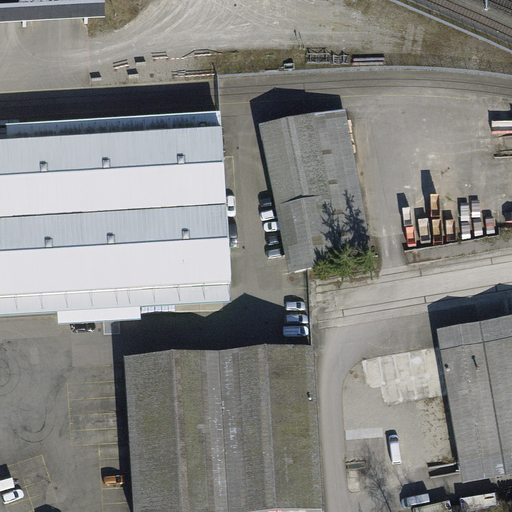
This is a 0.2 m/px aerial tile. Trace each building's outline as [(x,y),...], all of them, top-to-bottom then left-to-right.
[(0,0),(0,60),(114,54),(111,0),(0,0)] [(343,114),(265,130),(294,272),(310,267),(372,255),(343,114)] [(8,154),(0,154),(0,327),(58,323),(58,335),(143,330),(142,318),(232,312),(231,294),(235,294),(235,281),(245,280),(244,258),(233,258),(224,119),(7,133),(8,154)] [(511,322),(433,336),(457,482),(511,472),(511,322)] [(320,511),(312,354),(120,364),(127,511),(320,511)]
